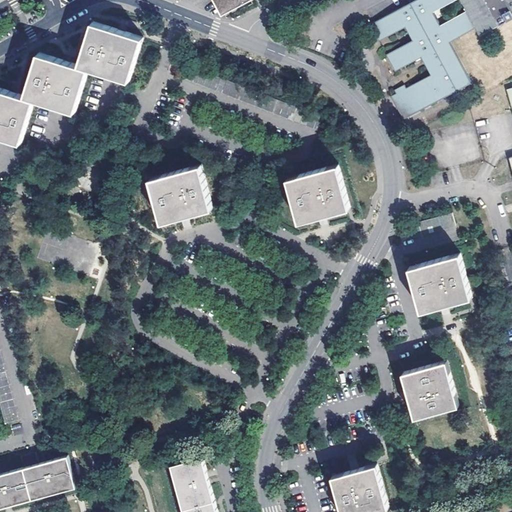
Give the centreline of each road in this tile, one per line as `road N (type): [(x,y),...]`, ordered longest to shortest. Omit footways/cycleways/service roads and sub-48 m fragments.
road 1 (residential): [(270,511),(264,475),(275,421),(375,242),(392,180),(383,140),(347,91),(244,40)]
road 2 (residential): [(233,511),(222,472),(255,392)]
